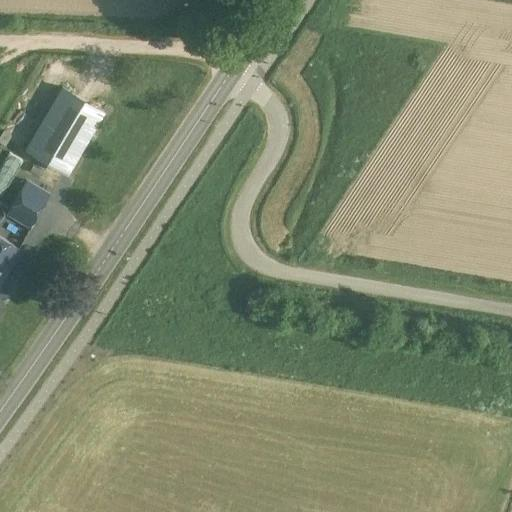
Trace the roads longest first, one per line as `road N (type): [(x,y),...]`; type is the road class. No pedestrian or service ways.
road 1 (unclassified): [(231,71),(273,106),(280,126),(242,207),(244,249),(259,266),(511,312)]
road 2 (secondary): [(0,410),(231,71)]
road 3 (track): [(0,48),(64,47),(231,71)]
